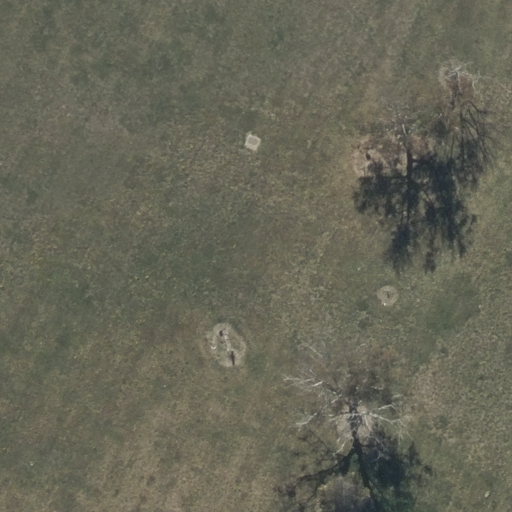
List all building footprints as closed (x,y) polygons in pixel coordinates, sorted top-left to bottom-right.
[(466,0),(32,0),(18,37),(113,73),(126,35),(140,41),(151,17),(230,44),(203,112),(293,149),(311,105),(325,110),(336,84),(375,100),(409,18),(451,36),(466,0)] [(278,269),(248,348),(398,407),(429,328),(278,269)] [(0,317),(0,346),(10,321),(0,317)] [(237,511),(212,497),(237,454),(166,412),(125,480),(178,511),(237,511)] [(61,511),(17,486),(1,511),(61,511)]
